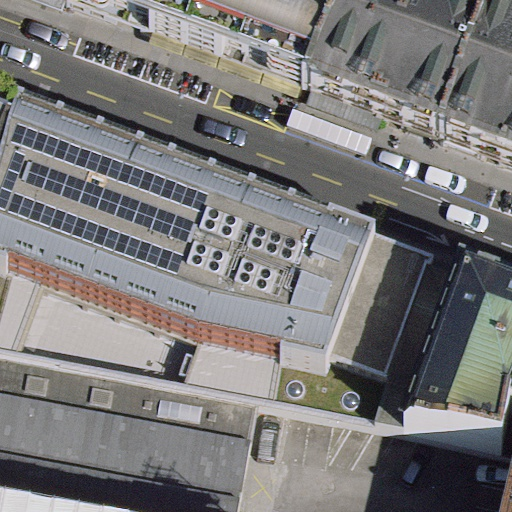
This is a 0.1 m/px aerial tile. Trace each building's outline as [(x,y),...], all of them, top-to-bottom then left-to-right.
[(84,0),(304,92),(337,13),(305,0),(84,0)] [(453,5),(439,0),(347,0),(337,13),(304,92),(445,146),(492,19),(453,5)] [(305,0),(337,13),(347,0),(305,0)] [(511,26),(492,19),(445,146),(511,170),(511,26)] [(0,182),(18,117),(0,111),(0,182)] [(0,280),(198,356),(329,382),(333,371),(378,250),(18,117),(0,182),(0,280)] [(433,270),(378,250),(333,371),(389,391),(429,282),(433,270)] [(465,282),(433,270),(429,282),(461,294),(465,282)] [(316,421),(329,382),(198,356),(0,280),(0,364),(259,411),(316,421)] [(461,294),(429,282),(389,391),(375,433),(407,439),(461,294)] [(461,294),(407,439),(505,460),(511,424),(511,298),(465,282),(461,294)] [(240,511),(259,411),(0,364),(0,511),(240,511)] [(389,391),(333,371),(329,382),(316,421),(375,433),(389,391)]
